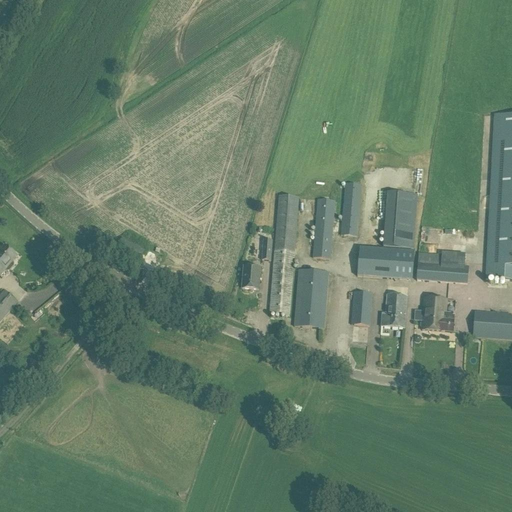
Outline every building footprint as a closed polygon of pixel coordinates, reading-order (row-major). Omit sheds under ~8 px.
[(0,163),(6,169),(46,122),(39,117),(0,163)] [(511,117),(495,117),(486,282),(511,283),(511,117)] [(345,185),(341,236),(357,238),(361,187),(345,185)] [(428,198),(443,200),(445,190),(430,187),(428,198)] [(388,194),(383,248),(413,251),(417,197),(388,194)] [(279,199),(271,316),(291,317),(299,201),(279,199)] [(317,201),(312,260),(330,261),(335,202),(317,201)] [(123,239),(117,251),(138,263),(145,251),(123,239)] [(272,243),(264,243),(263,262),(271,263),(272,243)] [(4,247),(0,251),(0,277),(17,257),(4,247)] [(360,250),(358,278),(412,282),(415,254),(360,250)] [(467,286),(468,269),(464,269),(464,257),(419,254),(416,282),(467,286)] [(245,269),(243,291),(260,293),(261,271),(245,269)] [(300,273),(296,329),(326,331),(330,275),(300,273)] [(0,324),(18,303),(4,292),(0,296),(0,324)] [(354,294),(352,326),(370,327),(372,295),(354,294)] [(382,315),(381,328),(405,330),(407,298),(387,296),(386,315),(382,315)] [(424,300),(422,332),(453,334),(455,315),(446,315),(447,301),(424,300)] [(475,313),(474,339),(511,341),(511,318),(511,315),(475,313)] [(24,381),(3,400),(10,408),(31,388),(24,381)] [(0,399),(0,421),(11,411),(0,399)]
